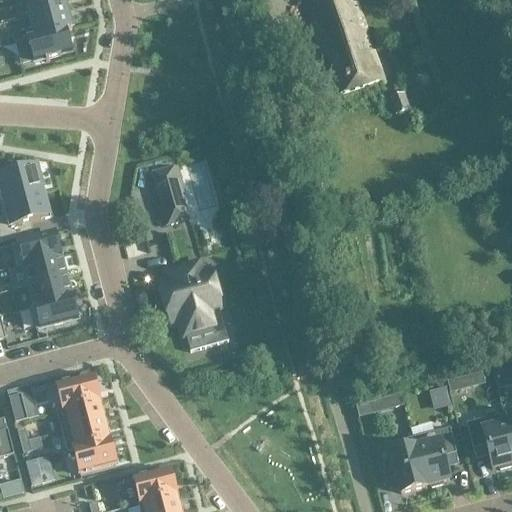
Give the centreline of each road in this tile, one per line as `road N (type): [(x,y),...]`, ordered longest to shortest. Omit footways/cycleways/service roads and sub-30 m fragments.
road 1 (residential): [(123,341),(93,211),(109,121)]
road 2 (residential): [(241,511),(123,341)]
road 3 (residential): [(123,341),(0,376)]
